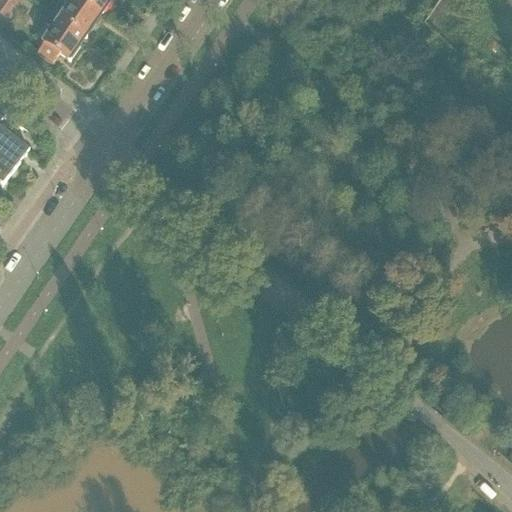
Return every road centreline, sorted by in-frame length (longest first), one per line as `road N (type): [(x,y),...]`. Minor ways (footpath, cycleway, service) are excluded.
road 1 (residential): [(511,492),(471,448),(109,147)]
road 2 (residential): [(0,311),(109,147)]
road 3 (residential): [(209,0),(109,147)]
road 4 (residential): [(109,147),(0,61)]
